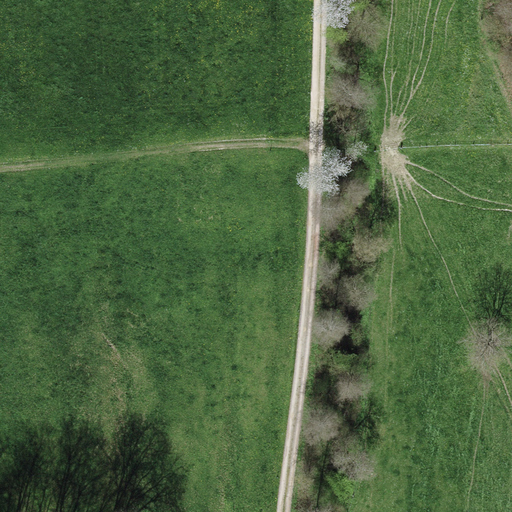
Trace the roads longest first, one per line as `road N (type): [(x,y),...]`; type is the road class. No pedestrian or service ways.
road 1 (track): [(316,142),(278,511)]
road 2 (track): [(0,167),(316,142)]
road 3 (track): [(318,0),(316,142)]
